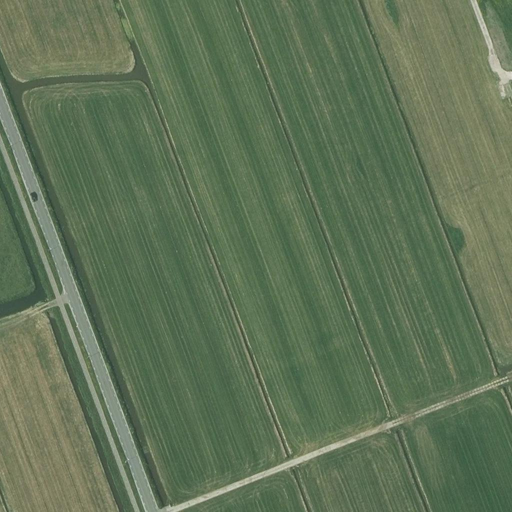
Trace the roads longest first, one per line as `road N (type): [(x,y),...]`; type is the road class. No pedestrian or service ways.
road 1 (tertiary): [(151,511),(0,101)]
road 2 (track): [(172,511),(511,373)]
